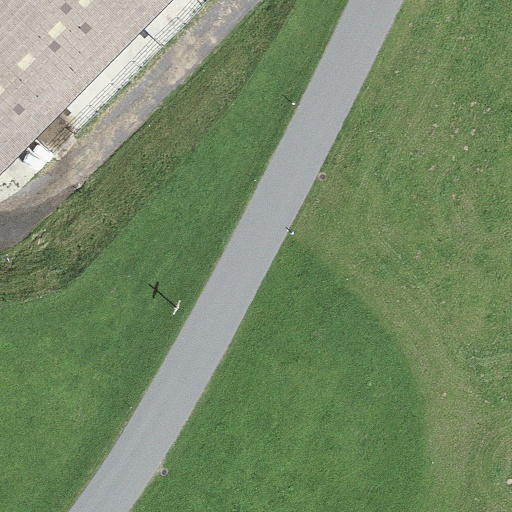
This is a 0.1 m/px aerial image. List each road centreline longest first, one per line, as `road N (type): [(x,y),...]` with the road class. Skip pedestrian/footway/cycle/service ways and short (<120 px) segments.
road 1 (unclassified): [(376,0),(233,290),(97,511)]
road 2 (track): [(0,225),(238,0)]
